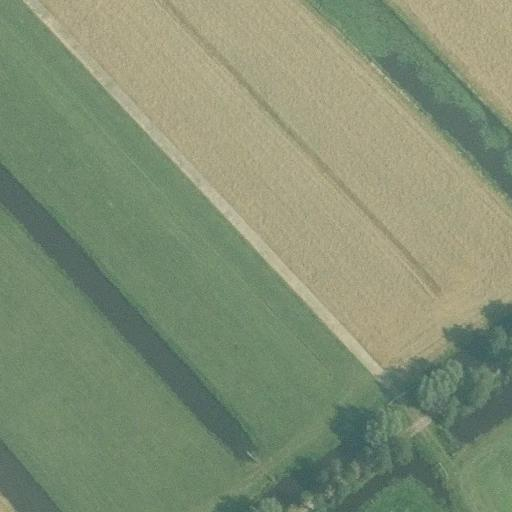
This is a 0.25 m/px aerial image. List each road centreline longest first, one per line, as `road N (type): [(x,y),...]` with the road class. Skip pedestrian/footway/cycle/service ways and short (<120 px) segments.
road 1 (track): [(476,511),(469,489),(393,391),(30,0)]
road 2 (track): [(300,511),(511,358)]
